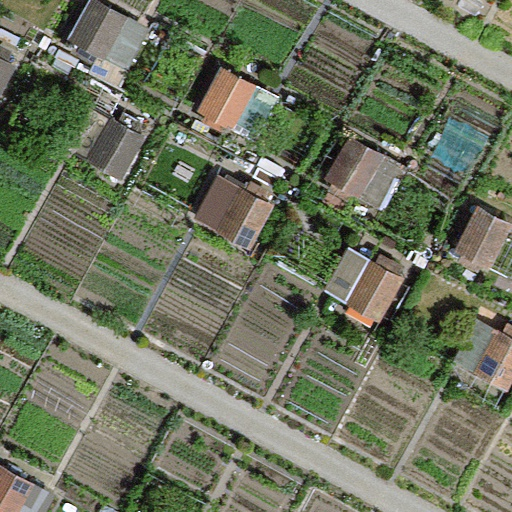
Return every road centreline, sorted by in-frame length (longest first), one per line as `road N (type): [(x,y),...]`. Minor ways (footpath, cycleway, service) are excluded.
road 1 (track): [(0,283),(416,511)]
road 2 (track): [(511,75),(375,0)]
